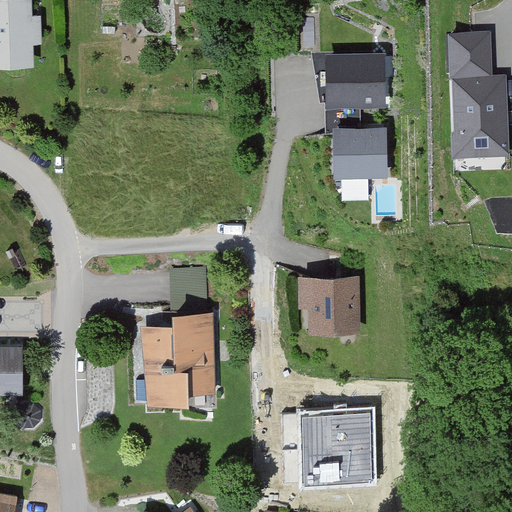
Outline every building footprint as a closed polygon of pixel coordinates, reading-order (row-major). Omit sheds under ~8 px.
[(0,73),(36,72),(35,50),(44,50),(44,23),(35,23),(34,3),(0,3),(0,73)] [(490,30),(446,32),(453,157),(510,154),(506,73),(492,73),(490,30)] [(385,52),(326,53),(327,106),(386,105),(385,52)] [(384,130),(336,130),(337,177),(385,176),(384,130)] [(170,325),(144,327),(148,406),(195,404),(194,394),(216,393),(212,312),(204,313),(202,270),(168,272),(170,325)] [(356,278),(301,279),(301,310),(311,310),(312,336),(356,335),(356,278)] [(0,351),(0,396),(25,397),(26,351),(0,351)] [(374,408),(299,410),(301,488),(376,486),(374,408)] [(0,499),(0,511),(18,511),(20,503),(0,499)]
